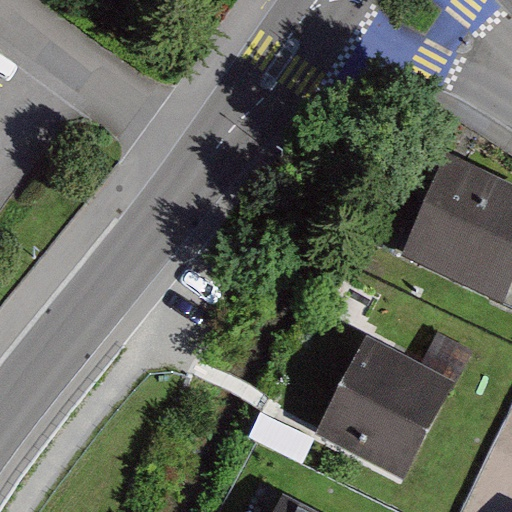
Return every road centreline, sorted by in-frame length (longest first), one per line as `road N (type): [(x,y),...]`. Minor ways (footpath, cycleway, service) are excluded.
road 1 (tertiary): [(0,418),(216,156),(324,0)]
road 2 (residential): [(404,0),(511,79)]
